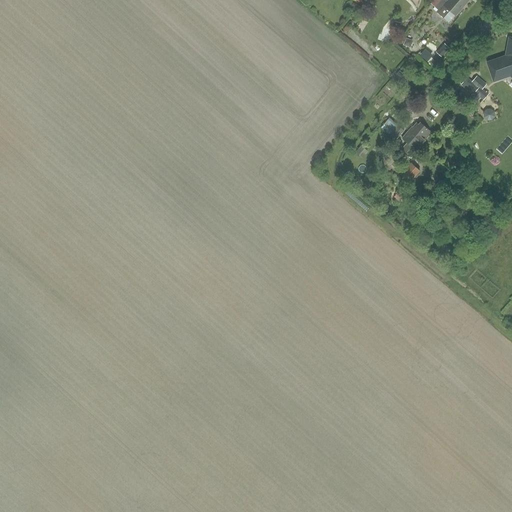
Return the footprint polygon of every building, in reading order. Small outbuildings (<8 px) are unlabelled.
[(468,0),(447,0),(447,1),(445,0),(440,0),(434,7),(439,11),(437,13),(443,18),(449,11),(455,16),(468,0)] [(511,37),(508,37),(504,56),(486,62),(493,83),(510,77),(511,78),(511,83),(511,84),(511,85),(511,37)] [(436,53),(440,57),(448,48),(443,44),(436,53)] [(486,85),(485,84),(476,76),(471,82),(467,78),(461,85),(472,95),(469,98),(475,104),(480,98),(483,101),(489,94),(487,92),(486,92),(482,89),(486,85)] [(493,111),(491,110),(488,109),(485,110),(484,113),(483,116),(484,118),(487,120),(490,120),(492,119),(494,117),(494,114),(493,111)] [(399,136),(404,130),(389,118),(381,129),(390,136),(395,141),(399,136)] [(413,128),(404,140),(417,151),(432,132),(421,123),(419,125),(417,124),(413,129),(413,128)] [(361,146),(356,152),(363,158),(368,152),(361,146)] [(421,179),(424,175),(411,163),(401,174),(410,183),(417,175),(421,179)]
